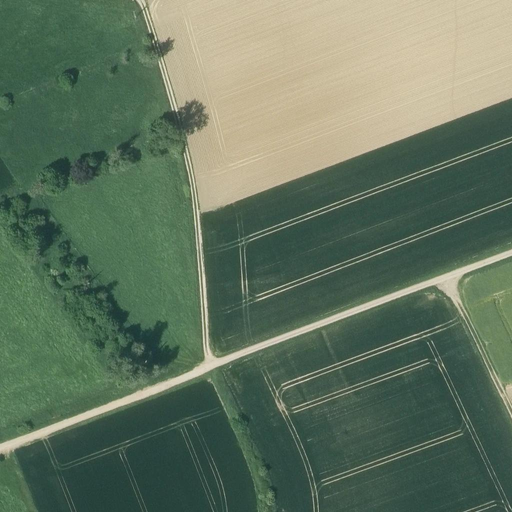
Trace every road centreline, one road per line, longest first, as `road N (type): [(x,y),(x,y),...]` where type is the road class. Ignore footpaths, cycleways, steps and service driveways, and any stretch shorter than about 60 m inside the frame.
road 1 (track): [(0,449),(511,253)]
road 2 (track): [(207,367),(185,147),(141,0)]
road 3 (track): [(212,365),(267,479),(271,511)]
road 4 (track): [(448,277),(511,414)]
